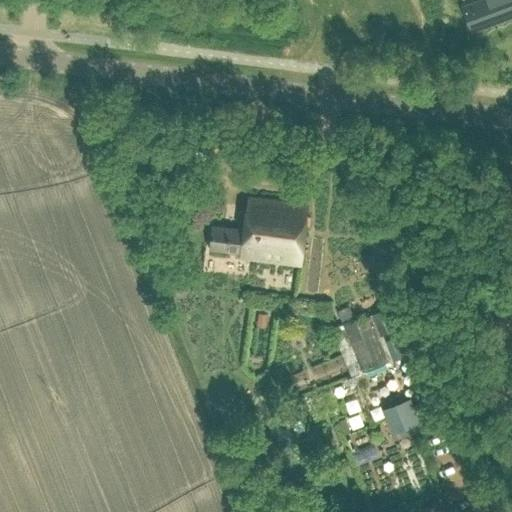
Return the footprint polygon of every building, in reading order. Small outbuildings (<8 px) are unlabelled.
[(511,14),(511,0),(483,0),(464,7),(472,29),(511,14)] [(211,226),(205,250),(300,264),(309,203),(248,194),(242,231),(211,226)] [(398,328),(389,307),(343,325),(361,372),(390,360),(379,335),(398,328)] [(397,357),(410,352),(403,335),(390,340),(397,357)] [(418,376),(404,380),(409,395),(422,390),(418,376)] [(382,390),(368,393),(371,408),(385,404),(382,390)] [(411,397),(382,409),(392,432),(421,421),(411,397)] [(364,456),(370,468),(385,461),(379,449),(364,456)] [(374,490),(380,506),(402,497),(396,482),(374,490)]
